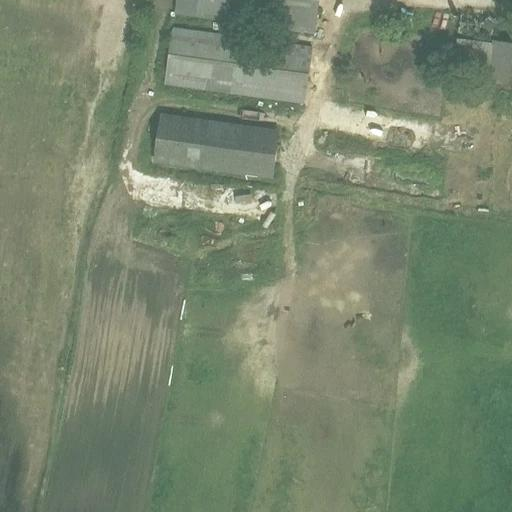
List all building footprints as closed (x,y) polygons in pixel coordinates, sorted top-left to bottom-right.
[(315,31),(319,0),(177,0),(176,12),(315,31)] [(458,36),(494,40),(498,7),(462,2),(458,36)] [(305,101),(312,47),(173,28),(166,82),(305,101)] [(511,71),(511,46),(479,48),(480,73),(511,71)] [(440,100),(441,82),(425,81),(425,100),(440,100)] [(157,147),(269,159),(270,144),(279,145),(281,126),(160,114),(157,147)] [(154,152),(152,170),(273,181),(275,162),(154,152)] [(365,174),(367,162),(344,160),(343,172),(365,174)]
